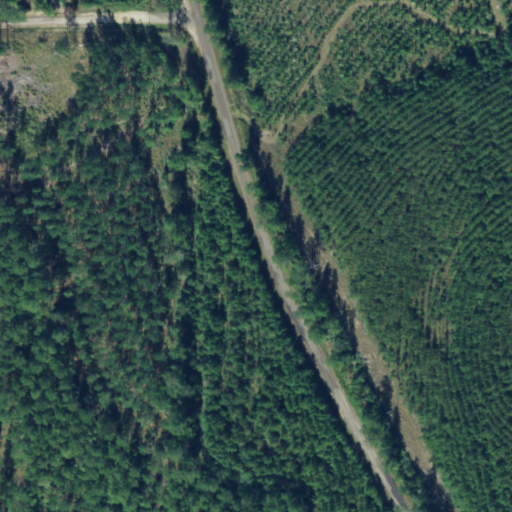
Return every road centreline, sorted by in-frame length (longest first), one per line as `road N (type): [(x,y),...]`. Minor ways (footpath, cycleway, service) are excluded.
road 1 (residential): [(404,511),(254,218),(196,0)]
road 2 (residential): [(199,13),(0,16)]
